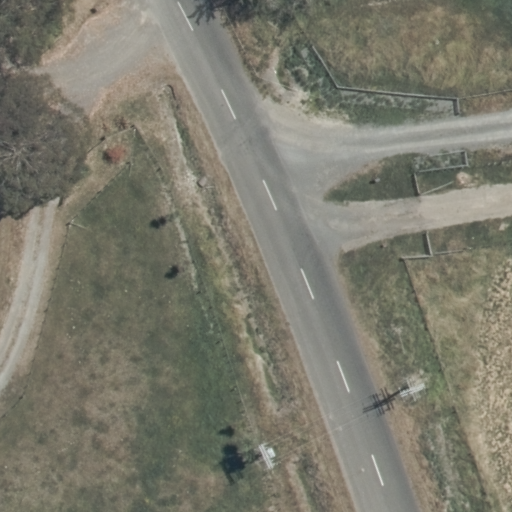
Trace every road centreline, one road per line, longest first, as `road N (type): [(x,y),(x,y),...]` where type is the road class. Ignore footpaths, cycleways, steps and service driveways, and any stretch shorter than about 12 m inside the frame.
road 1 (unclassified): [(167,0),(308,284),(385,511)]
road 2 (unknown): [(199,65),(393,121),(511,117)]
